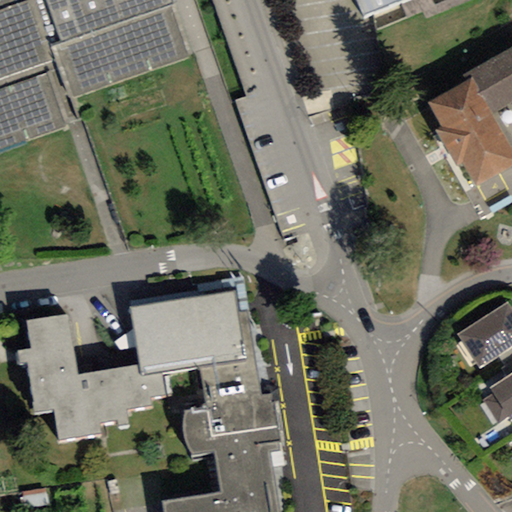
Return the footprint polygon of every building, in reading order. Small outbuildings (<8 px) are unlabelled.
[(192,64),(171,0),(0,0),(0,150),(79,124),(72,103),(192,64)] [(355,0),(364,20),(410,0),(355,0)] [(511,53),(462,82),(465,89),(472,85),(491,119),(511,107),(511,53)] [(511,156),(491,119),(472,85),(465,89),(428,109),(441,133),(435,136),(456,173),(462,170),(475,193),(511,172),(511,156)] [(237,316),(234,295),(129,313),(139,370),(141,381),(159,378),(197,371),(205,416),(185,419),(192,460),(212,456),(220,499),(163,509),(163,511),(279,511),(272,468),(283,466),(271,395),(262,397),(248,314),(237,316)] [(457,339),(479,372),(511,351),(511,312),(509,307),(457,339)] [(78,381),(69,320),(24,328),(29,355),(16,358),(19,372),(26,370),(35,421),(52,418),(57,447),(102,440),(100,432),(117,429),(118,433),(128,431),(125,413),(150,409),(148,401),(162,399),(159,378),(141,381),(139,370),(78,381)] [(511,425),(511,379),(490,394),(492,398),(484,404),(498,425),(506,420),(510,427),(511,425)]
